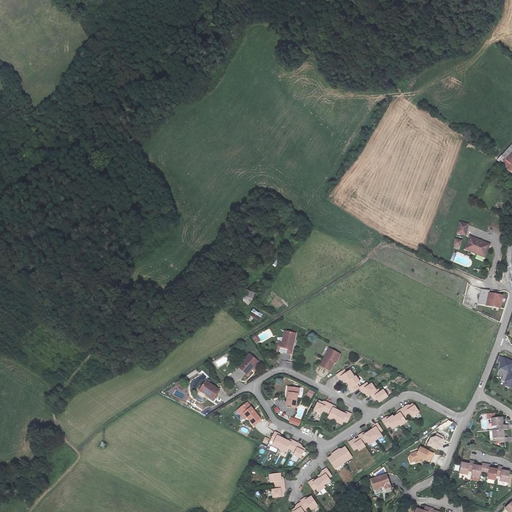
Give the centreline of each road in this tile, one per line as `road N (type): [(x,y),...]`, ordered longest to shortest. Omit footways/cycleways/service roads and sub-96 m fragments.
road 1 (track): [(31,511),(101,426),(378,248),(459,274)]
road 2 (residential): [(323,447),(273,421),(258,381),(290,372),(373,415)]
road 3 (residential): [(462,421),(444,468),(409,495),(461,511)]
